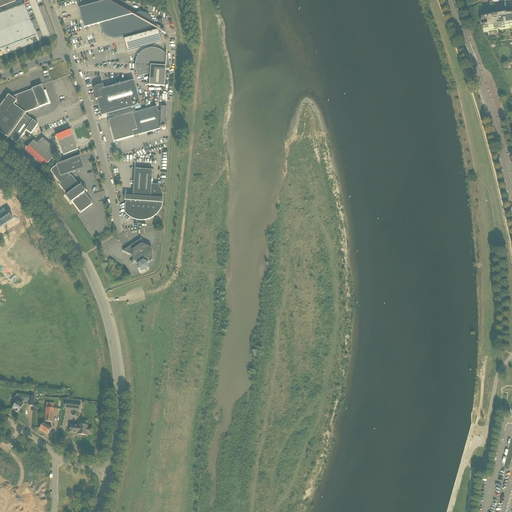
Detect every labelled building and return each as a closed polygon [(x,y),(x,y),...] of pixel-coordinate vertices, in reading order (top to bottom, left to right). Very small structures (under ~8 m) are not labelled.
[(132,14),(107,1),(79,9),(80,15),(83,24),(84,28),(101,24),(102,28),(104,32),(105,33),(107,35),(110,37),(114,38),(118,37),(128,34),(154,27),(151,19),(148,16),(145,14),(142,13),(132,14)] [(0,50),(36,36),(33,28),(24,5),(0,14),(0,50)] [(511,12),(507,13),(507,12),(497,14),(497,15),(492,15),(481,17),(482,21),(481,21),(481,25),(482,24),(484,33),(484,31),(511,25),(511,12)] [(129,45),(129,46),(128,46),(129,47),(129,46),(130,49),(128,50),(128,51),(133,50),(162,42),(159,30),(129,38),(125,39),(125,41),(127,40),(128,43),(128,44),(129,45)] [(138,77),(150,74),(149,86),(164,87),(166,70),(170,69),(170,68),(170,67),(170,64),(169,61),(168,58),(167,56),(167,52),(166,52),(166,55),(164,53),(163,52),(162,51),(159,50),(156,49),(153,49),(150,49),(147,50),(144,51),(142,52),(140,54),(139,56),(138,57),(137,59),(136,61),(135,64),(135,66),(135,68),(137,68),(137,70),(138,72),(137,72),(138,74),(139,76),(138,77)] [(102,85),(97,87),(96,87),(95,87),(95,88),(94,88),(94,89),(94,90),(94,91),(94,92),(96,100),(97,100),(97,102),(101,116),(140,105),(134,81),(131,82),(104,89),(103,85),(102,85)] [(32,90),(11,97),(8,95),(0,106),(0,132),(1,133),(8,138),(9,138),(17,143),(26,131),(31,134),(38,124),(25,115),(26,114),(25,113),(49,104),(51,103),(46,90),(44,91),(42,86),(32,89),(32,90)] [(163,130),(164,130),(165,130),(165,129),(166,128),(165,127),(167,107),(161,107),(160,112),(158,112),(157,107),(148,109),(108,120),(114,142),(160,129),(160,128),(161,128),(162,129),(162,130),(163,130)] [(77,147),(70,131),(67,133),(61,135),(62,139),(57,141),(59,144),(63,156),(78,150),(77,147)] [(58,152),(43,139),(38,144),(34,141),(28,147),(36,154),(33,157),(41,164),(44,161),(48,164),(58,152)] [(67,198),(67,199),(68,200),(83,188),(82,187),(82,186),(81,186),(79,186),(71,175),(70,174),(84,169),(80,157),(56,165),(56,166),(50,171),(59,183),(58,184),(67,196),(66,198),(67,198)] [(129,215),(132,218),(133,218),(134,219),(136,219),(137,219),(138,220),(139,220),(140,220),(140,221),(141,221),(144,221),(146,220),(150,219),(153,217),(156,215),(159,212),(160,210),(162,207),(162,203),(163,198),(162,194),(162,193),(161,190),(159,187),(158,185),(151,185),(152,171),(135,169),(133,195),(134,195),(134,196),(125,196),(124,201),(127,201),(126,213),(129,215)] [(69,201),(69,202),(70,202),(72,202),(80,213),(93,204),(84,193),(85,191),(85,190),(84,190),(83,189),(83,188),(68,200),(69,201)] [(11,212),(0,219),(0,229),(13,220),(11,217),(13,215),(11,212)] [(131,262),(132,264),(135,262),(138,264),(139,270),(144,272),(148,269),(148,263),(153,260),(152,250),(152,249),(142,244),(141,239),(123,251),(133,256),(133,260),(131,262)] [(18,400),(16,398),(14,399),(13,402),(15,404),(12,409),(15,410),(15,412),(17,413),(18,412),(25,401),(19,397),(18,400)] [(65,402),(76,403),(76,401),(65,400),(64,399),(62,409),(65,409),(65,402)] [(65,402),(65,409),(80,410),(80,403),(76,403),(65,402)] [(46,403),(46,408),(44,423),(43,423),(39,429),(47,435),(52,428),(47,425),(48,422),(52,422),(54,409),(54,404),(46,403)] [(87,434),(89,434),(90,434),(91,433),(92,432),(92,431),(92,430),(91,430),(91,429),(90,429),(89,428),(87,428),(88,426),(79,425),(79,426),(70,425),(69,433),(78,434),(78,435),(87,436),(87,434)]
